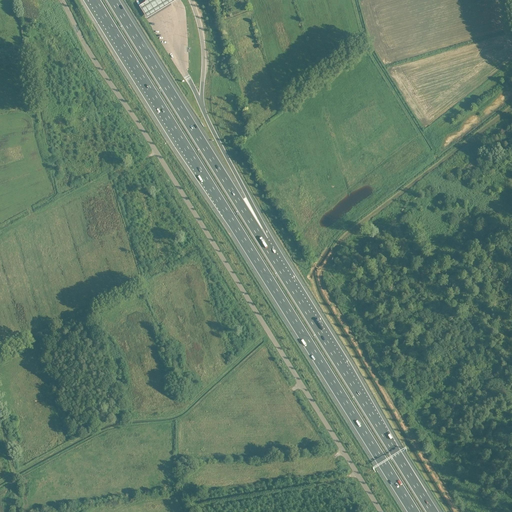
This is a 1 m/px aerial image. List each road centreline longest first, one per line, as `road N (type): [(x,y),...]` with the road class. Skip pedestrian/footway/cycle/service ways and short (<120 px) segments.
road 1 (motorway): [(93,0),(414,511)]
road 2 (unclassified): [(381,511),(61,0)]
road 3 (motorway): [(432,511),(264,242)]
road 4 (motorway): [(264,242),(113,0)]
road 5 (motorway): [(264,242),(202,105)]
